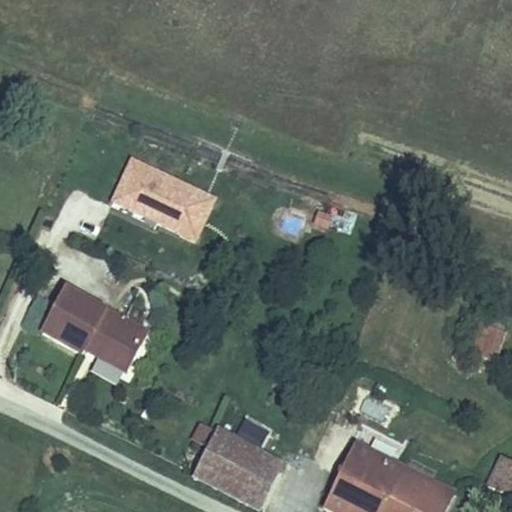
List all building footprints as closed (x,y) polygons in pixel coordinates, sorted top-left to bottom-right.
[(199,242),(217,195),(128,161),(110,208),(199,242)] [(127,318),(64,288),(41,335),(90,358),(93,351),(135,371),(147,347),(120,334),(127,318)] [(120,334),(147,347),(155,331),(127,318),(120,334)] [(497,356),(507,334),(490,327),(481,349),(497,356)] [(351,393),(315,375),(290,420),(327,440),(351,393)] [(283,466),(214,431),(193,472),(261,507),(283,466)] [(445,511),(455,494),(359,444),(328,505),(341,511),(445,511)] [(511,495),(511,469),(501,490),(511,495)]
